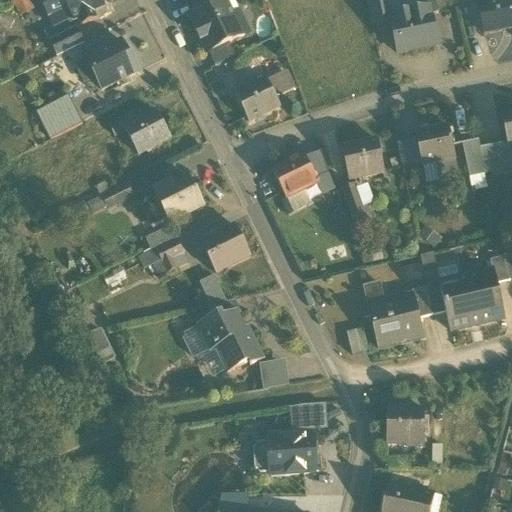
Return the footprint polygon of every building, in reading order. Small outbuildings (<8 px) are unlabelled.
[(34,10),(29,0),(9,0),(19,18),(34,10)] [(48,20),(66,11),(61,0),(46,0),(40,3),(48,20)] [(72,22),(79,19),(91,13),(104,6),(100,0),(61,0),(66,11),(72,22)] [(201,42),(207,54),(229,43),(244,36),(234,14),(239,11),(234,0),(222,0),(196,12),(189,16),(196,29),(195,30),(201,42)] [(190,0),(196,12),(222,0),(190,0)] [(369,0),(374,22),(390,19),(390,15),(386,0),(369,0)] [(416,0),(386,0),(390,15),(419,9),(416,0)] [(390,19),(398,54),(437,46),(431,16),(438,14),(434,0),(416,0),(419,9),(390,15),(390,19)] [(475,0),(484,36),(511,29),(511,0),(497,0),(487,2),(486,0),(475,0)] [(234,14),(244,36),(250,33),(239,11),(234,14)] [(95,20),(91,13),(79,19),(83,26),(95,20)] [(48,41),(56,57),(84,43),(76,27),(48,41)] [(95,79),(100,91),(137,73),(122,43),(86,61),(95,79)] [(229,43),(207,54),(214,68),(236,57),(229,43)] [(83,85),(95,79),(86,61),(75,66),(83,85)] [(240,83),(243,91),(254,86),(250,78),(240,83)] [(266,80),(254,86),(243,91),(235,95),(248,123),(280,108),(266,80)] [(37,112),(51,140),(86,123),(72,95),(37,112)] [(108,126),(114,138),(125,132),(124,130),(142,121),(137,112),(108,126)] [(124,130),(125,132),(136,155),(137,156),(170,140),(157,114),(142,121),(124,130)] [(511,116),(502,119),(508,149),(511,148),(511,116)] [(420,163),(421,167),(440,163),(439,161),(454,158),(448,129),(415,136),(415,140),(420,163)] [(125,160),(136,155),(125,132),(114,138),(125,160)] [(396,144),(401,167),(420,163),(415,140),(396,144)] [(470,179),(485,176),(481,155),(478,143),(462,146),(470,179)] [(342,149),(348,181),(383,174),(378,146),(364,149),(363,145),(342,149)] [(511,165),(508,149),(494,152),(499,174),(511,171),(511,165)] [(304,157),(318,184),(321,196),(335,191),(320,151),(304,157)] [(494,152),(481,155),(485,176),(485,177),(499,174),(494,152)] [(272,172),(285,200),(304,191),(318,184),(304,157),(272,172)] [(459,179),(454,158),(439,161),(440,163),(421,167),(425,186),(459,179)] [(488,191),(485,177),(485,176),(470,179),(472,194),(488,191)] [(167,222),(168,225),(203,206),(189,179),(176,186),(173,180),(151,191),(154,198),(167,222)] [(107,209),(108,211),(134,198),(127,183),(100,196),(107,209)] [(340,191),(349,218),(362,213),(361,209),(354,190),(353,187),(340,191)] [(368,187),(354,190),(361,209),(374,205),(368,187)] [(304,191),(285,200),(292,214),(311,206),(304,191)] [(107,209),(100,196),(85,203),(92,217),(107,209)] [(167,222),(154,198),(144,203),(141,209),(152,229),(167,222)] [(200,245),(216,275),(250,257),(235,227),(200,245)] [(154,249),(174,239),(169,228),(145,239),(151,251),(154,249)] [(424,228),(417,237),(434,250),(442,240),(424,228)] [(160,261),(166,273),(176,268),(171,256),(182,251),(176,239),(174,239),(154,249),(160,261)] [(325,250),(329,262),(346,257),(342,245),(325,250)] [(360,247),(362,264),(383,262),(382,252),(371,253),(370,245),(360,247)] [(143,270),(152,266),(160,261),(154,249),(151,251),(137,258),(143,270)] [(189,262),(182,251),(171,256),(176,268),(189,262)] [(420,258),(424,274),(437,271),(433,255),(420,258)] [(511,256),(502,259),(508,282),(511,280),(511,256)] [(495,285),(508,282),(502,259),(489,261),(492,274),(493,274),(495,285)] [(166,273),(160,261),(152,266),(158,278),(166,273)] [(455,267),(437,271),(440,286),(457,282),(459,282),(455,267)] [(424,274),(427,289),(433,317),(445,314),(439,286),(440,286),(437,271),(424,274)] [(445,314),(450,333),(503,321),(495,285),(493,274),(492,274),(459,282),(457,282),(458,288),(442,291),(440,286),(439,286),(445,314)] [(202,289),(210,306),(226,302),(213,276),(199,283),(202,289)] [(457,282),(440,286),(442,291),(458,288),(457,282)] [(368,308),(370,314),(385,310),(383,304),(384,304),(382,294),(381,294),(379,286),(364,289),(369,308),(368,308)] [(202,289),(184,298),(191,310),(207,306),(210,306),(202,289)] [(419,320),(433,317),(427,289),(412,292),(419,320)] [(408,298),(384,304),(383,304),(385,310),(370,314),(369,314),(378,350),(424,339),(419,320),(412,292),(407,293),(408,298)] [(220,317),(222,321),(236,314),(237,316),(240,314),(233,301),(226,302),(210,306),(207,306),(214,320),(220,317)] [(213,349),(227,375),(248,364),(250,368),(263,361),(250,334),(247,336),(237,316),(236,314),(222,321),(220,317),(214,320),(195,329),(207,352),(213,349)] [(80,327),(83,335),(102,331),(105,330),(103,321),(80,327)] [(207,352),(195,329),(183,335),(182,339),(191,358),(196,359),(207,352)] [(348,334),(353,357),(368,353),(363,330),(348,334)] [(115,360),(102,331),(83,335),(100,367),(115,360)] [(207,352),(196,359),(205,361),(215,381),(227,375),(213,349),(207,352)] [(256,367),(260,392),(286,388),(282,363),(256,367)] [(303,419),(304,430),(325,429),(323,405),(302,407),(303,419)] [(290,409),(291,420),(303,419),(302,407),(290,409)] [(385,447),(422,448),(423,413),(386,412),(385,447)] [(270,474),(270,477),(316,474),(313,437),(267,440),(268,443),(257,444),(253,449),(254,470),(260,475),(270,474)] [(430,443),(430,465),(443,465),(443,443),(430,443)] [(430,511),(434,496),(389,486),(382,511),(430,511)] [(216,511),(244,511),(245,494),(220,494),(216,511)]
